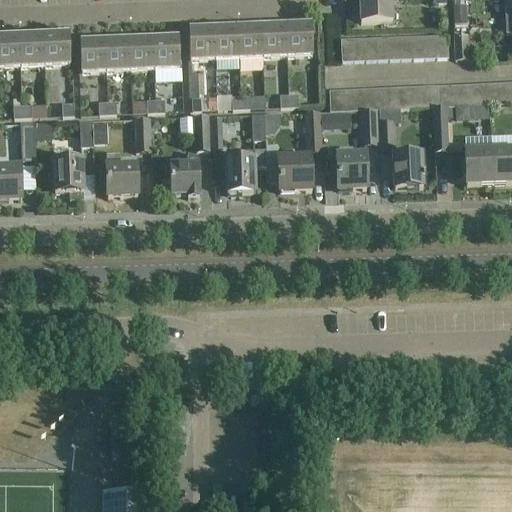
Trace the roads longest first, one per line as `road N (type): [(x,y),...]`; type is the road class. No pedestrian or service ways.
road 1 (residential): [(0,280),(511,262)]
road 2 (residential): [(0,238),(511,224)]
road 3 (residential): [(0,18),(290,0)]
road 4 (unknown): [(220,359),(224,492)]
